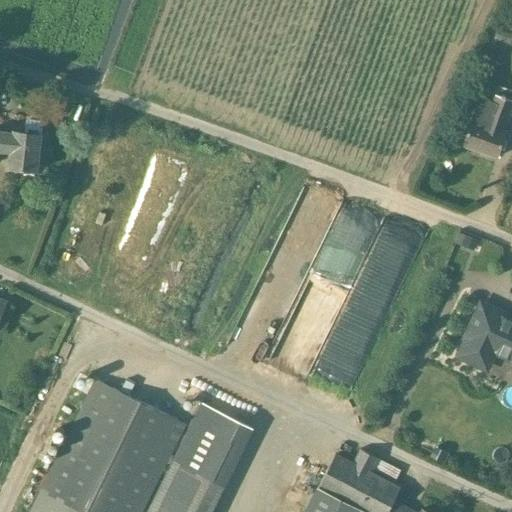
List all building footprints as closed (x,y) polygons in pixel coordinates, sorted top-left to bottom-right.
[(511,29),(495,21),(481,46),(481,49),(480,52),(481,55),(481,57),(483,60),(485,63),(488,65),(490,66),(493,67),(496,67),(499,66),(501,65),(503,64),(506,63),(508,60),(511,52),(511,29)] [(493,101),(485,123),(473,119),(464,144),(496,156),(506,130),(503,129),(511,105),(511,99),(496,94),(493,101)] [(493,101),(481,97),(473,119),(485,123),(493,101)] [(13,132),(0,130),(0,151),(11,152),(13,132)] [(41,133),(13,130),(13,132),(11,152),(10,166),(38,169),(41,133)] [(0,319),(8,300),(0,297),(0,319)] [(511,320),(501,315),(502,314),(482,304),(467,337),(468,338),(460,355),(478,363),(484,351),(489,353),(496,351),(511,358),(511,360),(511,320)] [(140,511),(185,423),(97,379),(30,511),(140,511)] [(252,428),(202,402),(173,460),(224,485),(252,428)] [(306,435),(276,420),(269,433),(299,449),(306,435)] [(299,449),(269,433),(247,476),(277,492),(299,449)] [(368,454),(362,465),(338,452),(319,485),(338,495),(328,511),(352,511),(356,506),(366,511),(387,511),(391,505),(401,488),(393,483),(372,471),(378,460),(368,454)] [(401,470),(379,458),(378,460),(372,471),(393,483),(401,470)] [(209,511),(224,485),(173,460),(147,511),(209,511)] [(277,492),(247,476),(237,496),(267,511),(277,492)]
